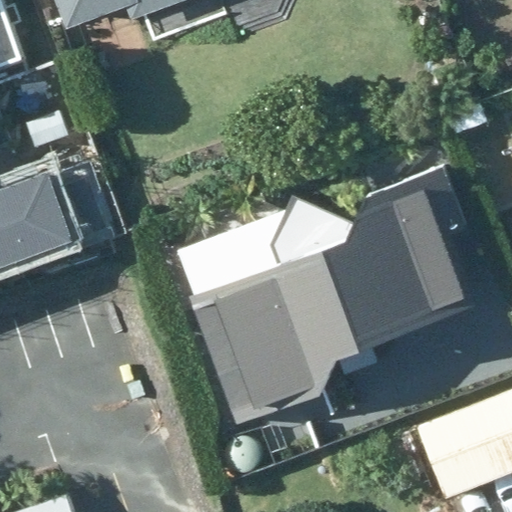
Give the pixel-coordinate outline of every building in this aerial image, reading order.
[(2,0),(0,0),(0,70),(25,62),(2,0)] [(51,0),(64,35),(161,0),(51,0)] [(301,184),(170,233),(236,409),(329,374),(341,352),(484,294),(455,225),(478,215),(451,149),(374,180),(359,212),(301,184)] [(511,387),(413,423),(439,494),(511,467),(511,387)] [(250,459),(255,456),(260,452),(262,447),(263,441),(262,436),(260,431),(256,427),(251,424),(245,424),(239,425),(234,428),(230,432),(228,438),(228,444),(230,450),(233,454),(238,458),(244,459),(250,459)]
